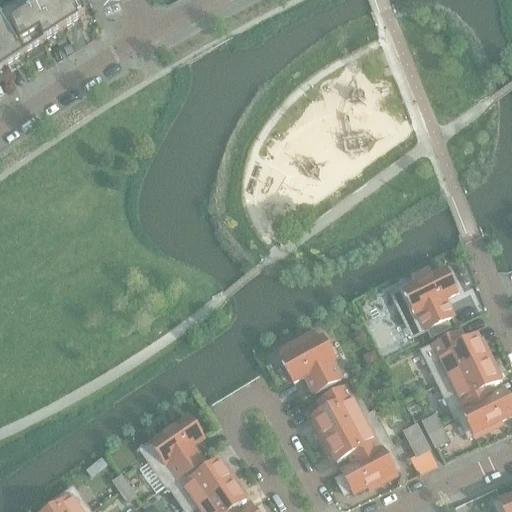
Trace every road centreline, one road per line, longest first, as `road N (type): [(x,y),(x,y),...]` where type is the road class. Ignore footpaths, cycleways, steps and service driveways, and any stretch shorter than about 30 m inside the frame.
road 1 (residential): [(330,511),(261,391),(223,415),(284,511)]
road 2 (residential): [(0,130),(146,37)]
road 3 (residential): [(395,511),(511,456)]
